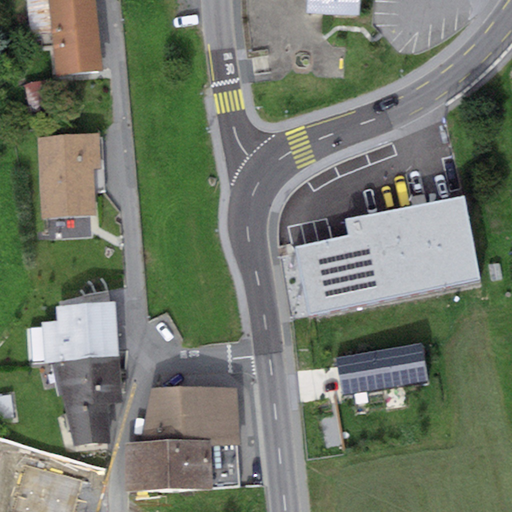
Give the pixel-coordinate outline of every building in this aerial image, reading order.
[(98,69),(90,0),(29,0),(33,33),(56,32),(61,73),(98,69)] [(310,0),(310,12),(356,15),(357,0),(310,0)] [(57,116),(47,82),(27,85),(33,121),(57,116)] [(95,162),(94,139),(43,141),(46,214),(90,212),(89,191),(91,188),(92,184),(91,181),(89,178),(88,163),(95,162)] [(363,235),(295,248),(309,317),(480,283),(465,207),(458,208),(457,200),(360,219),(363,235)] [(116,360),(113,307),(60,310),(61,325),(45,326),(47,361),(57,361),(58,364),(116,360)] [(422,345),(336,360),(343,396),(428,382),(422,345)] [(121,401),(116,360),(58,364),(76,444),(108,443),(104,404),(121,401)] [(234,392),(155,392),(151,404),(147,417),(144,432),(157,432),(158,446),(207,445),(208,447),(234,445),(238,445),(234,392)] [(0,418),(13,416),(10,396),(0,396),(0,418)] [(134,447),(128,451),(127,490),(179,491),(211,490),(211,487),(208,447),(207,445),(158,446),(134,447)] [(234,445),(208,447),(211,487),(236,486),(234,445)]
